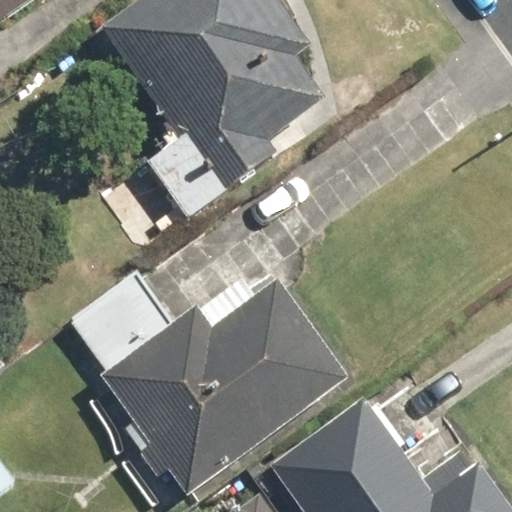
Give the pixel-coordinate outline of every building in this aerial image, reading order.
[(0,0),(0,12),(16,0),(0,0)] [(183,140),(151,163),(193,222),(355,106),(278,0),(156,0),(108,35),(183,140)] [(140,281),(75,329),(115,383),(83,407),(160,511),(167,511),(352,377),(283,284),(265,298),(250,278),(177,331),(140,281)] [(0,351),(0,374),(11,367),(0,351)] [(373,396),(274,462),(307,511),(511,511),(511,505),(472,446),(427,476),(373,396)] [(0,459),(0,497),(18,484),(0,459)] [(275,511),(265,498),(245,511),(275,511)]
